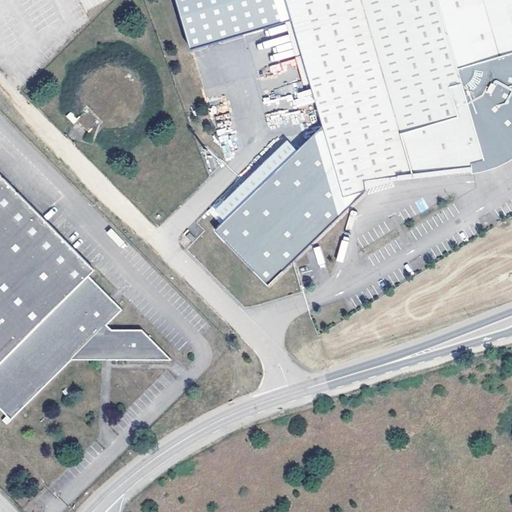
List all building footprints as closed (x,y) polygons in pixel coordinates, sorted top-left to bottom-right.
[(292,22),(285,0),(177,0),(192,51),(292,22)] [(511,0),(285,0),(292,22),(322,125),(350,205),(366,189),(374,181),(473,168),(473,165),(485,162),(486,166),(502,160),(511,153),(511,0)] [(311,89),(296,92),(299,105),(314,102),(311,89)] [(70,112),(67,115),(73,124),(79,120),(88,132),(98,123),(88,110),(76,119),(70,112)] [(350,205),(322,125),(217,227),(271,282),(350,205)] [(474,171),(473,168),(374,181),(366,189),(366,190),(399,181),(474,171)] [(16,190),(0,174),(0,407),(11,419),(72,359),(159,360),(165,354),(142,330),(111,329),(107,325),(122,310),(89,276),(95,270),(16,190)] [(196,239),(190,233),(186,237),(192,243),(196,239)]
